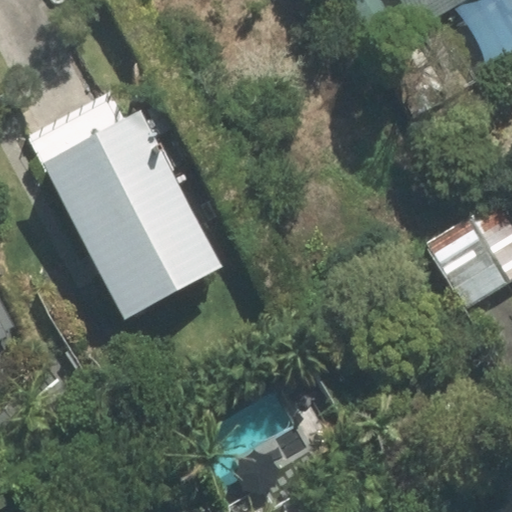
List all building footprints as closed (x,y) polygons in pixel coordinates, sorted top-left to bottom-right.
[(396,0),(415,30),(465,0),(396,0)] [(118,321),(217,268),(132,111),(33,164),(118,321)] [(429,250),(465,309),(511,281),(511,217),(504,205),(429,250)] [(0,343),(10,339),(0,318),(0,343)] [(321,439),(302,414),(219,475),(237,500),(321,439)]
